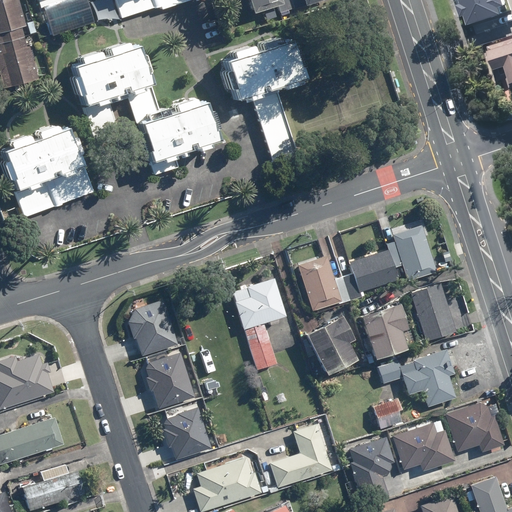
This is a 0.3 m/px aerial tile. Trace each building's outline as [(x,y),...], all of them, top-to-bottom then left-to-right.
[(0,0),(0,34),(11,32),(8,23),(13,21),(7,0),(0,0)] [(81,18),(75,0),(41,0),(30,4),(39,31),(81,18)] [(103,0),(108,14),(147,1),(148,5),(163,0),(103,0)] [(238,0),(241,9),(265,1),(268,8),(293,0),(238,0)] [(293,75),(275,21),(197,46),(215,102),(241,93),(256,141),(284,125),(270,83),(293,75)] [(0,81),(25,74),(16,42),(14,42),(11,32),(0,34),(0,81)] [(140,80),(126,38),(56,61),(80,133),(105,125),(95,95),(112,89),(140,170),(164,162),(160,151),(185,143),(186,147),(198,143),(197,139),(207,136),(194,97),(147,112),(137,81),(140,80)] [(511,38),(490,46),(501,80),(510,77),(511,83),(511,38)] [(80,188),(56,123),(0,143),(0,183),(11,212),(80,188)] [(378,242),(383,259),(392,257),(397,273),(426,264),(411,217),(382,226),(384,233),(376,235),(378,242)] [(378,242),(338,254),(342,266),(331,269),(339,293),(353,289),(351,284),(387,272),(383,259),(378,242)] [(339,293),(331,269),(323,272),(316,247),(287,257),(302,303),(327,295),(328,296),(339,293)] [(402,285),(418,333),(463,318),(452,284),(437,289),(432,275),(402,285)] [(286,316),(274,279),(232,292),(256,369),(276,363),(264,323),(269,321),(271,325),(279,323),(278,319),(286,316)] [(392,296),(354,309),(368,352),(399,342),(393,324),(400,321),(392,296)] [(335,310),(299,328),(319,368),(349,353),(340,335),(346,332),(335,310)] [(170,315),(133,327),(139,346),(143,345),(151,374),(175,366),(168,342),(178,339),(170,315)] [(204,335),(189,340),(193,353),(208,348),(204,335)] [(409,359),(410,361),(397,365),(396,360),(374,366),(380,383),(400,377),(406,394),(419,390),(425,406),(453,397),(446,375),(451,373),(443,348),(409,359)] [(0,408),(51,392),(45,372),(48,371),(45,363),(39,364),(36,354),(15,361),(13,355),(0,358),(0,408)] [(177,363),(179,369),(187,366),(185,360),(177,363)] [(214,379),(205,382),(207,390),(220,386),(219,381),(215,382),(214,379)] [(190,386),(168,394),(178,424),(201,417),(190,386)] [(397,397),(373,406),(378,419),(401,411),(397,397)] [(480,398),(440,415),(453,448),(475,440),(479,449),(503,440),(492,412),(487,414),(480,398)] [(54,415),(30,423),(39,450),(63,442),(54,415)] [(286,424),(292,445),(262,455),(270,479),(324,462),(309,416),(286,424)] [(429,421),(391,435),(401,462),(415,457),(420,469),(451,457),(440,429),(433,431),(429,421)] [(30,423),(7,431),(16,458),(39,450),(30,423)] [(382,429),(340,444),(360,501),(385,492),(378,474),(392,459),(382,429)] [(7,431),(0,432),(0,462),(16,458),(7,431)] [(189,466),(193,480),(185,482),(192,505),(253,485),(247,465),(243,467),(238,451),(189,466)] [(338,461),(330,463),(333,471),(340,469),(338,461)] [(77,468),(21,485),(28,509),(84,491),(77,468)] [(471,484),(480,511),(511,511),(511,506),(506,509),(495,476),(471,484)] [(0,511),(10,511),(4,490),(0,491),(0,511)] [(421,505),(422,511),(458,511),(453,495),(421,505)]
